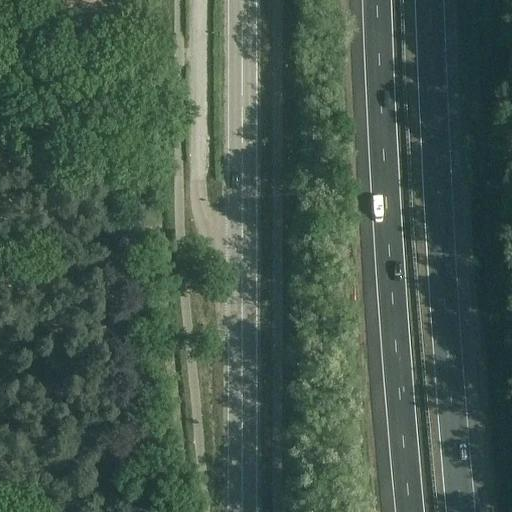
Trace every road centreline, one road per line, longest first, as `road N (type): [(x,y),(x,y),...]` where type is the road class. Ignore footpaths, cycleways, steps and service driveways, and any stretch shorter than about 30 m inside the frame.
road 1 (motorway): [(460,511),(427,0)]
road 2 (motorway): [(377,0),(410,511)]
road 3 (unclassified): [(200,0),(201,198),(238,268)]
road 4 (primary): [(238,268),(237,0)]
road 5 (primary): [(240,511),(238,268)]
